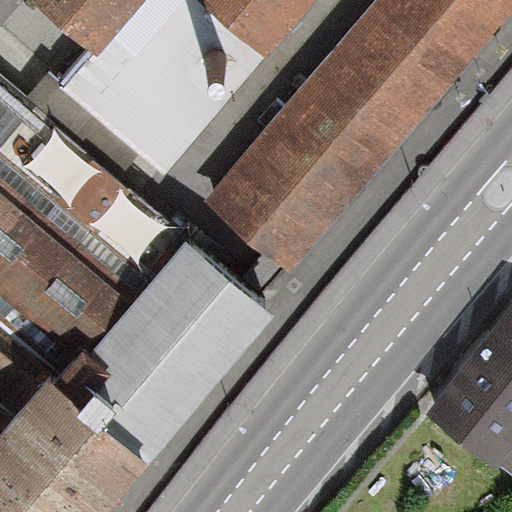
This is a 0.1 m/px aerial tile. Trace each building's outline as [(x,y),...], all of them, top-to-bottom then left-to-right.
[(56,0),(94,31),(101,36),(132,0),(56,0)] [(164,163),(268,39),(221,0),(132,0),(101,36),(94,31),(58,74),(164,163)] [(511,0),(368,0),(207,189),(291,260),(511,0)] [(221,0),(268,39),(300,0),(221,0)] [(0,404),(50,346),(65,359),(187,216),(0,67),(0,404)] [(275,291),(187,216),(65,359),(152,434),(275,291)] [(511,474),(511,322),(432,418),(507,481),(511,474)] [(0,511),(85,511),(152,434),(65,359),(50,346),(0,404),(0,511)]
